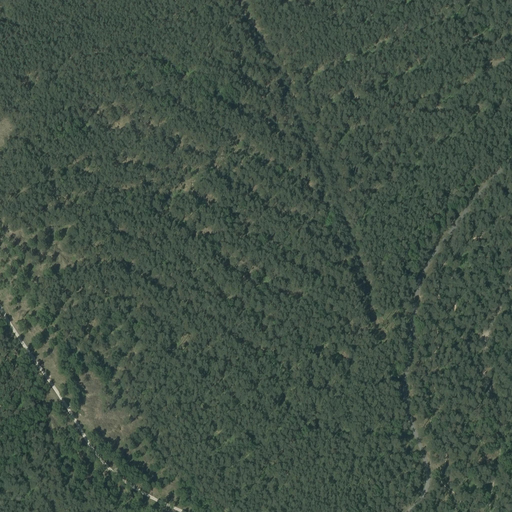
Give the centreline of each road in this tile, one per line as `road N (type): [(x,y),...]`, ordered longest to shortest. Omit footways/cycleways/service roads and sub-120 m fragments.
road 1 (track): [(406,511),(419,501),(428,472),(404,403),(420,277),(511,159)]
road 2 (track): [(181,511),(102,462),(0,307)]
road 3 (unknown): [(492,511),(498,436),(479,374),(511,258)]
